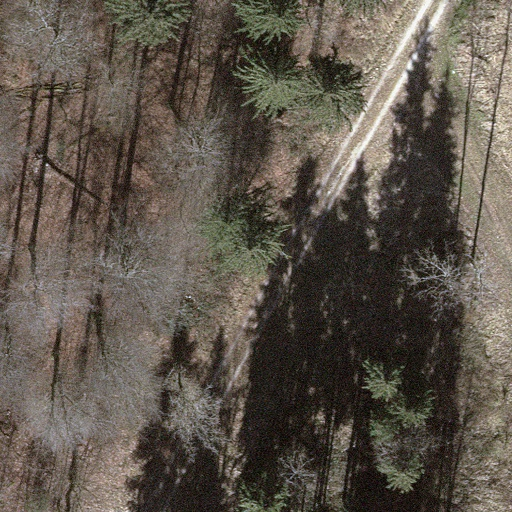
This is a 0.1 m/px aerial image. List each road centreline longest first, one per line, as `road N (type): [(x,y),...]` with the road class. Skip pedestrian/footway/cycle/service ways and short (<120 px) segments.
road 1 (track): [(150,511),(437,0)]
road 2 (track): [(511,212),(493,160),(410,47)]
